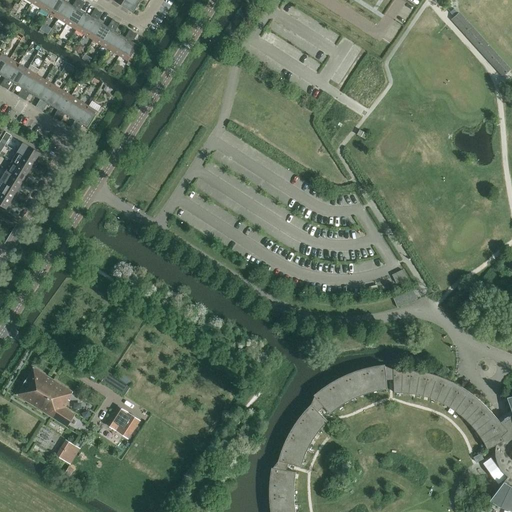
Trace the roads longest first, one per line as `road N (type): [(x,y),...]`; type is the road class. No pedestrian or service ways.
road 1 (unclassified): [(458,336),(433,306),(350,324),(306,319),(95,191)]
road 2 (residential): [(0,265),(70,149),(63,134),(0,94)]
road 3 (unclassified): [(95,191),(217,0)]
road 4 (unclassified): [(0,335),(95,191)]
